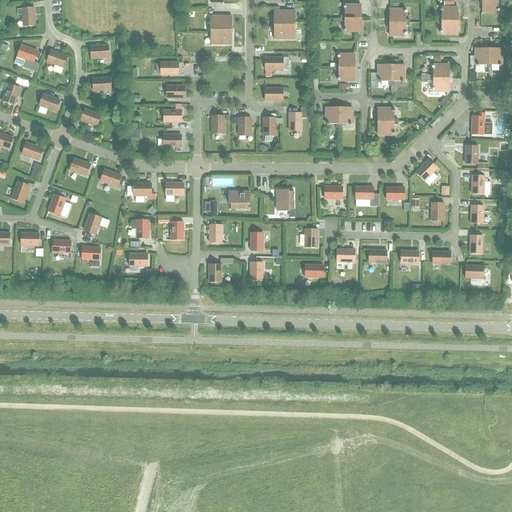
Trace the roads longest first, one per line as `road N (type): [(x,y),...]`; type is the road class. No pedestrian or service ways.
road 1 (unclassified): [(195,318),(511,328)]
road 2 (residential): [(428,137),(398,167),(198,167)]
road 3 (residential): [(428,137),(458,173),(454,239),(328,236)]
road 4 (residential): [(198,167),(200,98),(246,96),(247,0)]
road 5 (unclassified): [(0,314),(195,318)]
road 6 (residential): [(47,0),(49,33),(78,56),(77,91),(61,137)]
road 7 (residential): [(198,167),(140,166),(61,137)]
